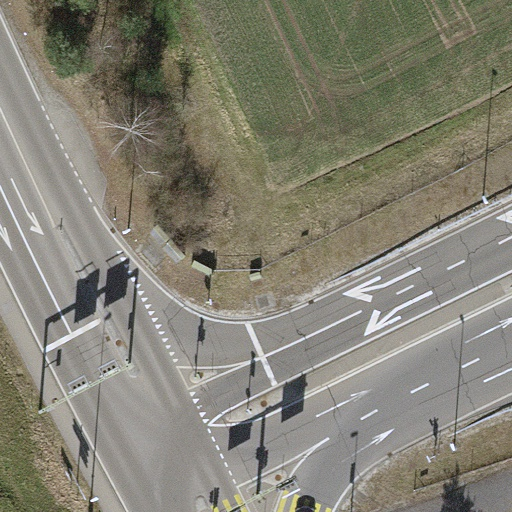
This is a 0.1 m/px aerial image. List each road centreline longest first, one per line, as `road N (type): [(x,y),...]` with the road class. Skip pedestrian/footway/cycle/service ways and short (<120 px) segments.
road 1 (motorway): [(511,238),(266,357)]
road 2 (secondary): [(58,334),(156,511)]
road 3 (secondary): [(8,144),(19,235),(58,334)]
road 4 (motorway): [(266,357),(194,342),(155,320),(99,264)]
road 5 (motorway): [(203,459),(252,454),(387,403)]
road 6 (secondary): [(181,419),(99,264)]
road 7 (motorway): [(58,334),(164,446)]
road 8 (secondary): [(99,264),(71,206),(8,144)]
road 9 (motorway): [(314,511),(387,403)]
